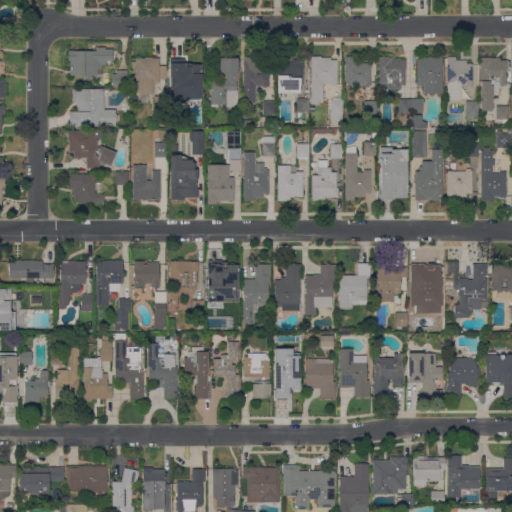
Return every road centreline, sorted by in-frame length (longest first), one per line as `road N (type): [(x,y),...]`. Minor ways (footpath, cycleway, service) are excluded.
road 1 (residential): [(511,427),(336,435),(0,432)]
road 2 (residential): [(511,231),(0,231)]
road 3 (residential): [(511,25),(43,27)]
road 4 (residential): [(37,231),(43,27)]
